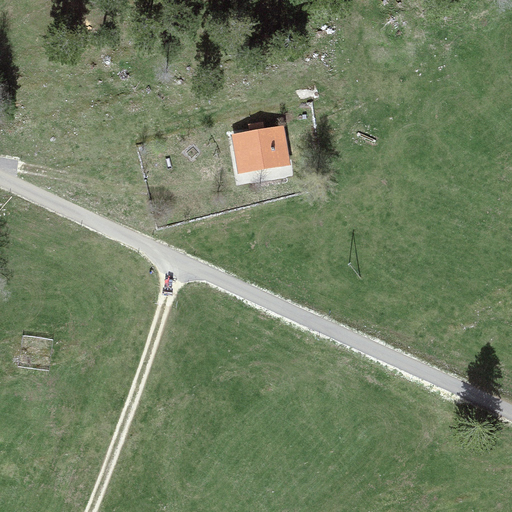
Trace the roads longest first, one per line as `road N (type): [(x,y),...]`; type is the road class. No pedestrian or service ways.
road 1 (track): [(511,378),(0,152)]
road 2 (track): [(91,511),(170,293),(179,231)]
